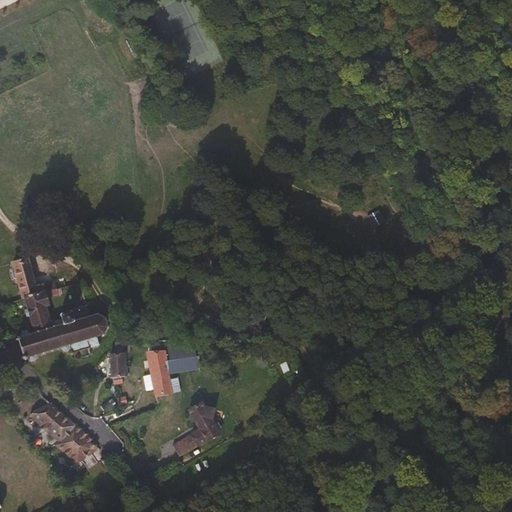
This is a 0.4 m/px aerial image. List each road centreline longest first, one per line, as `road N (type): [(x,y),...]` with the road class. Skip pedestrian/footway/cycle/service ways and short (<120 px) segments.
road 1 (unknown): [(142,511),(208,471),(342,410),(511,302)]
road 2 (unknown): [(382,0),(511,251)]
road 3 (track): [(29,371),(96,351),(110,338),(111,317),(101,278),(80,262),(43,258),(0,211)]
road 4 (unknown): [(388,511),(350,437),(295,386),(225,354),(190,354)]
road 5 (residential): [(110,445),(29,371),(0,357)]
